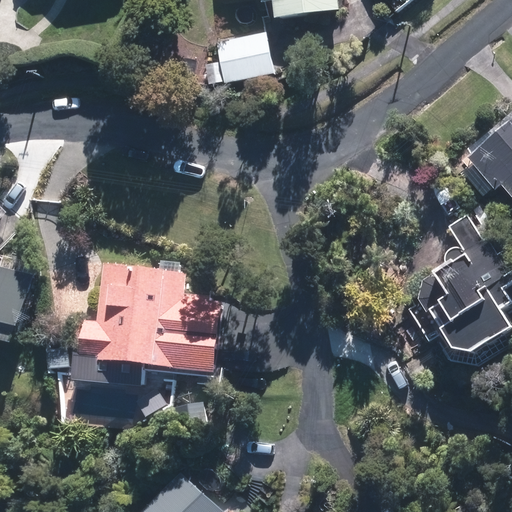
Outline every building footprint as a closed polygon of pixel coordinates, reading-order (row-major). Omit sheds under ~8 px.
[(268,0),(269,7),(280,6),(282,25),(346,17),(344,0),(348,0),(352,7),(364,0),(268,0)] [(220,45),(230,88),(279,78),(271,35),(220,45)] [(511,124),(475,158),(502,188),(509,183),(511,185),(511,124)] [(472,213),(454,225),(472,252),(464,258),(463,256),(428,280),(425,294),(416,301),(418,304),(412,307),(435,340),(444,334),(452,346),(460,341),(464,346),(485,350),(511,331),(511,248),(505,254),(493,235),(489,238),(472,213)] [(191,269),(110,261),(105,319),(91,318),(88,357),(182,366),(184,344),(221,348),(226,295),(189,292),(191,269)] [(0,263),(0,318),(27,324),(39,273),(0,263)] [(95,359),(79,358),(71,358),(70,385),(129,388),(129,371),(95,370),(95,359)] [(232,511),(188,471),(150,511),(232,511)]
